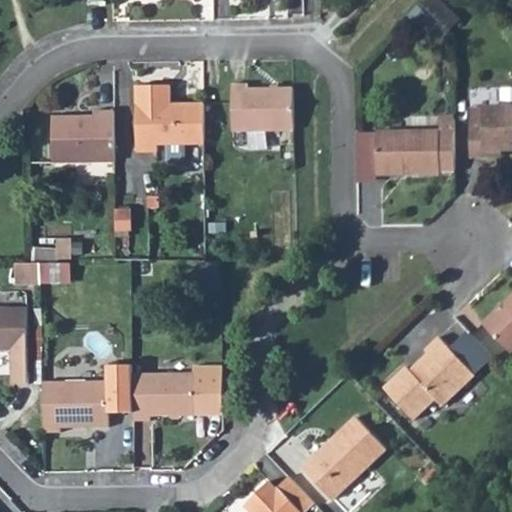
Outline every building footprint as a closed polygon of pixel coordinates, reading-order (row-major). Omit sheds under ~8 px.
[(449,9),(439,0),(425,0),(421,4),(438,20),(449,9)] [(295,131),(294,88),(249,89),(249,85),(232,85),(233,132),(295,131)] [(205,144),(204,103),(172,104),(171,86),(137,86),(138,152),(158,152),(158,145),(167,145),(167,162),(186,162),(186,145),(205,144)] [(485,109),(470,109),(471,156),(487,156),(487,150),(511,149),(511,88),(502,88),(502,108),(485,108),(485,109)] [(115,162),(115,111),(95,112),(95,116),(53,117),(54,163),(115,162)] [(440,117),(440,131),(440,134),(455,134),(455,117),(440,117)] [(440,134),(440,131),(377,132),(378,174),(441,173),(441,171),(456,171),(455,134),(440,134)] [(131,210),(116,210),(117,230),(132,230),(131,210)] [(57,254),(73,255),(75,237),(59,235),(57,254)] [(28,263),(16,264),(17,284),(42,284),(42,264),(28,263)] [(67,263),(42,264),(42,284),(67,284),(67,263)] [(511,296),(483,324),(511,353),(511,352),(511,296)] [(28,308),(0,308),(0,350),(12,350),(12,385),(29,384),(28,308)] [(407,366),(385,388),(415,420),(437,399),(443,406),(476,376),(440,337),(426,350),(429,353),(418,364),(418,369),(414,373),(407,366)] [(109,381),(44,382),(45,433),(61,433),(61,428),(109,428),(109,414),(135,413),(134,374),(134,365),(108,366),(109,381)] [(135,413),(135,421),(152,421),(152,417),(224,416),(224,367),(201,367),(201,373),(134,374),(135,413)] [(357,418),(303,469),(333,500),(387,449),(357,418)] [(307,511),(316,504),(290,477),(277,489),(270,481),(248,502),(255,510),(252,511),(307,511)] [(226,511),(247,511),(250,509),(240,499),(226,511)]
